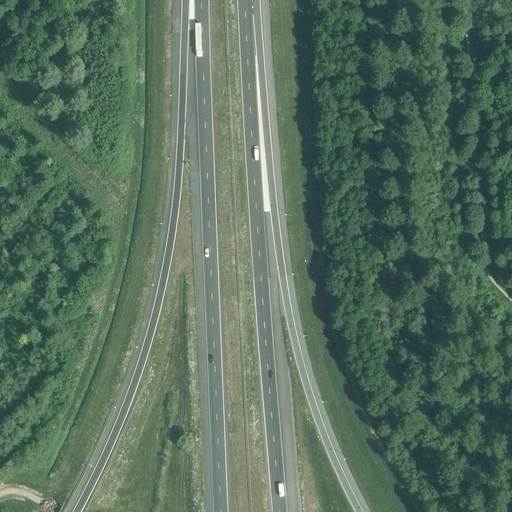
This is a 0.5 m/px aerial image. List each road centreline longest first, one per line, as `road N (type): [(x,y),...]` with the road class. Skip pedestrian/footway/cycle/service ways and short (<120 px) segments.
road 1 (motorway): [(189,0),(175,208),(158,300),(133,384),(76,511)]
road 2 (motorway): [(357,511),(306,387),(286,304),(245,6)]
road 3 (motorway): [(202,0),(221,511)]
road 4 (motorway): [(279,511),(245,6)]
